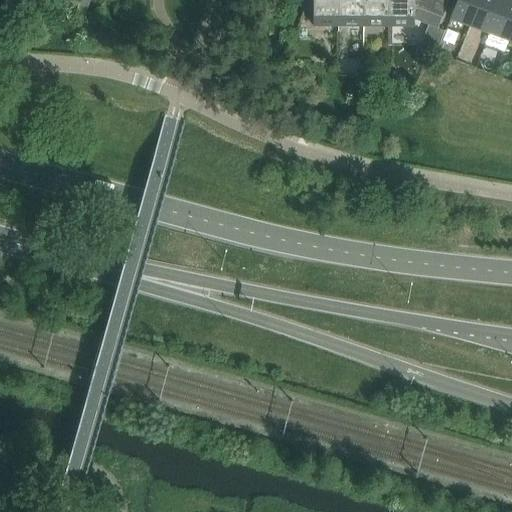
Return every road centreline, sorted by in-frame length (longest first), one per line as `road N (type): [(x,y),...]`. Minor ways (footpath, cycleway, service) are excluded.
road 1 (secondary): [(511,271),(272,237),(0,167)]
road 2 (primary): [(45,253),(77,272),(511,405)]
road 3 (secondary): [(45,253),(468,331)]
